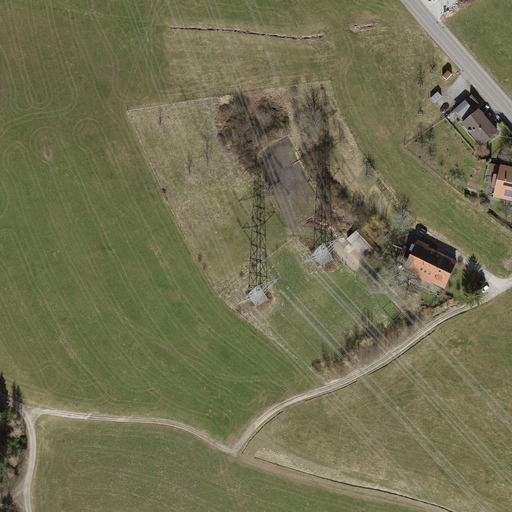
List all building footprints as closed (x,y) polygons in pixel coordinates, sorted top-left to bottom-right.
[(460,119),(471,109),(464,101),(453,111),(460,119)] [(481,149),(497,134),(477,110),(460,125),(481,149)] [(511,168),(489,164),(488,171),(485,170),(483,183),(485,184),(485,186),(494,188),(492,199),(511,203),(511,168)] [(362,259),(375,247),(359,229),(346,242),(362,259)] [(401,273),(441,292),(455,263),(428,249),(428,247),(417,241),(401,273)]
